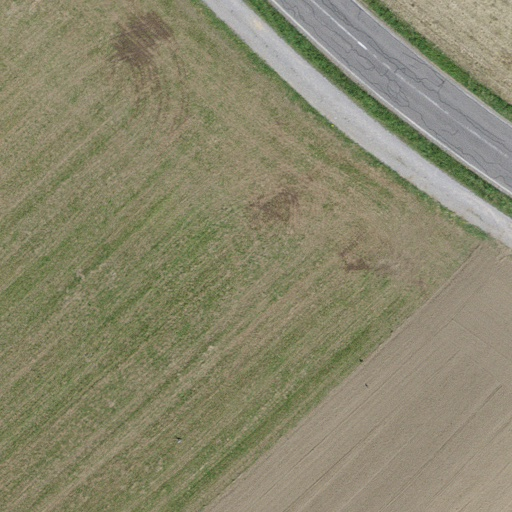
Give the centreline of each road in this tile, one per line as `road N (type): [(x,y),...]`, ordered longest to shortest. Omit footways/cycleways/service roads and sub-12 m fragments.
road 1 (track): [(511,233),(354,121),(222,0)]
road 2 (tertiary): [(312,0),(511,156)]
